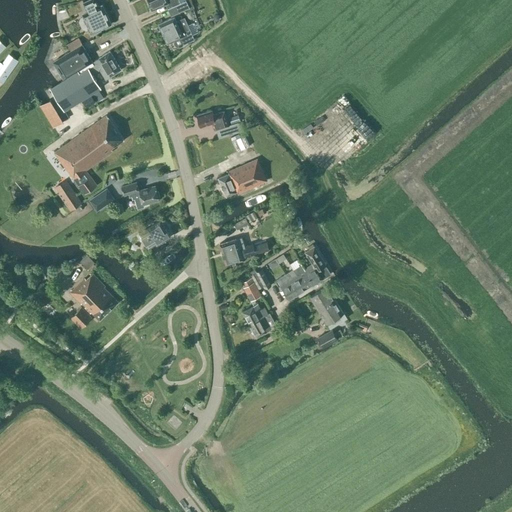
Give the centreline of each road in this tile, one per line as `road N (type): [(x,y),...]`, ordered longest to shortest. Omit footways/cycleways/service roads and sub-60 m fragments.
road 1 (tertiary): [(218,364),(185,169),(120,0)]
road 2 (secondary): [(159,467),(0,337)]
road 3 (tertiary): [(159,467),(207,418),(218,364)]
